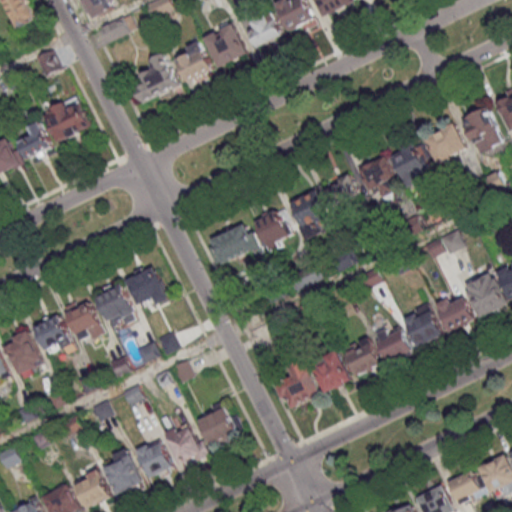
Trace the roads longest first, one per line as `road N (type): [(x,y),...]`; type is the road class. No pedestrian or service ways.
road 1 (residential): [(0,288),(511,37)]
road 2 (residential): [(474,0),(0,233)]
road 3 (residential): [(288,461),(58,0)]
road 4 (tertiary): [(511,353),(183,511)]
road 5 (tertiary): [(311,505),(511,406)]
